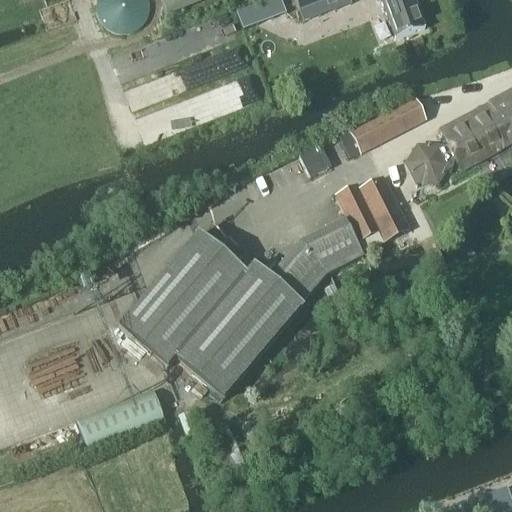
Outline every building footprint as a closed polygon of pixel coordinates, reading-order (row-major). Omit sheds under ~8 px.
[(154,7),(155,2),(154,0),(96,0),(97,0),(97,6),(98,11),(100,16),(103,21),(107,25),(112,28),(117,30),(122,31),(128,31),(133,30),(138,28),(143,26),(147,22),(151,18),(153,13),(154,7)] [(159,0),(166,14),(202,0),(159,0)] [(294,0),(301,15),(340,0),(294,0)] [(413,0),(380,0),(396,40),(424,30),(413,0)] [(287,1),(267,8),(272,21),(292,13),(287,1)] [(487,105),(437,132),(444,146),(439,149),(416,148),(405,166),(415,185),(435,185),(447,167),(454,163),(459,173),(511,144),(511,89),(486,103),(487,105)] [(413,103),(359,130),(349,135),(360,156),(424,124),(413,103)] [(320,149),(300,159),(298,160),(308,180),(330,169),(320,149)] [(335,198),(354,238),(358,244),(377,235),(382,246),(408,233),(382,181),(359,192),(356,187),(335,198)] [(344,222),(306,242),(300,245),(271,279),(302,305),(326,277),(359,260),(362,258),(344,222)] [(196,239),(178,261),(120,331),(169,371),(176,362),(224,402),(302,310),(253,269),(246,278),(197,238),(196,239)] [(153,392),(74,422),(85,454),(165,424),(153,392)] [(220,463),(227,478),(255,465),(249,453),(241,457),(227,429),(217,434),(229,459),(220,463)]
